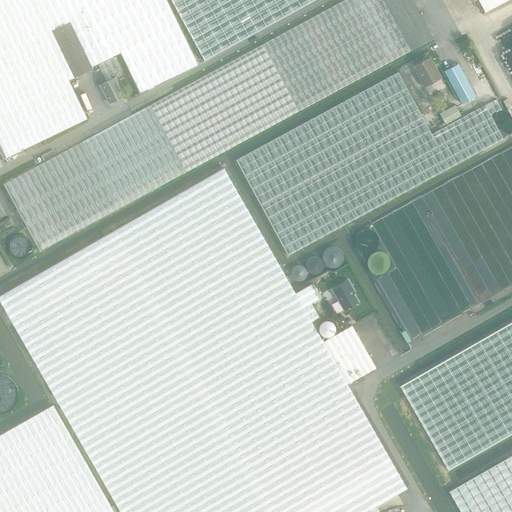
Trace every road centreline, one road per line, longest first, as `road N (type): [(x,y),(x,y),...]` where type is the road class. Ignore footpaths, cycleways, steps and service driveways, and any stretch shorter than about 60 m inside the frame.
road 1 (unclassified): [(0,172),(324,0)]
road 2 (unclassified): [(511,302),(359,388),(426,511)]
